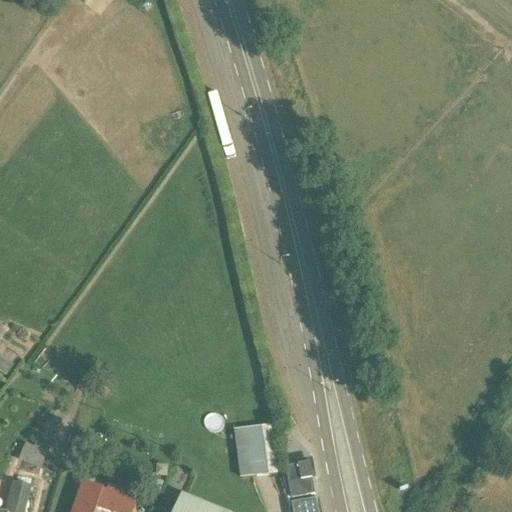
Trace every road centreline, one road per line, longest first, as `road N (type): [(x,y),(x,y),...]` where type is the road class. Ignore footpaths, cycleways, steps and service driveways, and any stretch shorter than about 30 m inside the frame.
road 1 (primary): [(371,511),(300,252)]
road 2 (primary): [(300,252),(342,511)]
road 3 (primary): [(300,252),(227,0)]
